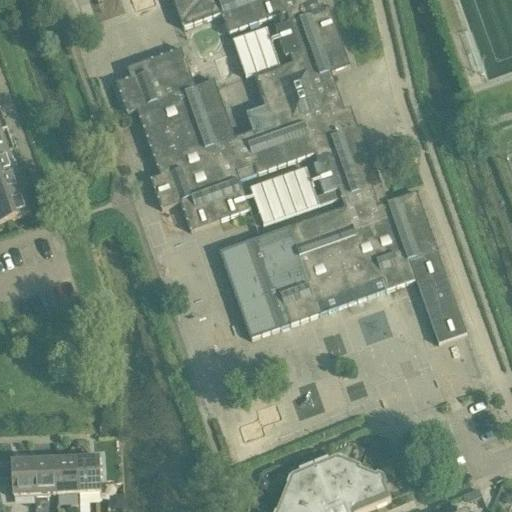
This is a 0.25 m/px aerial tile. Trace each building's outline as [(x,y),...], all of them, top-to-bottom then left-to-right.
[(127,71),(130,81),(116,86),(127,117),(136,113),(160,178),(150,182),(162,212),(180,206),(190,234),(250,213),(236,175),(254,168),(257,178),(315,157),(318,167),(314,169),(324,198),(338,193),(345,211),(219,256),(251,344),(416,283),(439,346),(467,335),(416,195),(388,206),(360,130),(357,130),(350,111),(344,113),(331,76),(349,70),(324,0),(171,0),(183,31),(221,17),(228,37),(285,16),(288,25),(274,30),(285,59),(289,58),(293,66),(254,80),(265,111),(247,117),(253,134),(235,141),(214,83),(195,90),(181,52),(127,71)] [(267,33),(233,45),(245,81),(280,69),(267,33)] [(7,133),(0,135),(0,158),(14,153),(7,133)] [(14,153),(0,158),(0,180),(16,174),(21,173),(14,153)] [(263,230),(341,202),(338,193),(324,198),(316,201),(306,173),(250,193),(263,230)] [(0,204),(24,196),(16,174),(0,180),(0,204)] [(0,204),(0,227),(31,217),(24,196),(0,204)] [(55,463),(57,497),(79,496),(77,457),(67,458),(62,462),(55,463)] [(77,457),(79,496),(100,495),(99,460),(90,461),(86,457),(77,457)] [(35,498),(33,459),(24,460),(20,464),(12,465),(13,499),(35,498)] [(33,459),(35,498),(57,497),(55,463),(46,463),(43,459),(33,459)] [(369,511),(391,503),(383,487),(375,491),(373,485),(376,478),(360,472),(361,470),(338,460),(329,464),(329,466),(301,478),(300,475),(291,479),(277,511),(369,511)]
